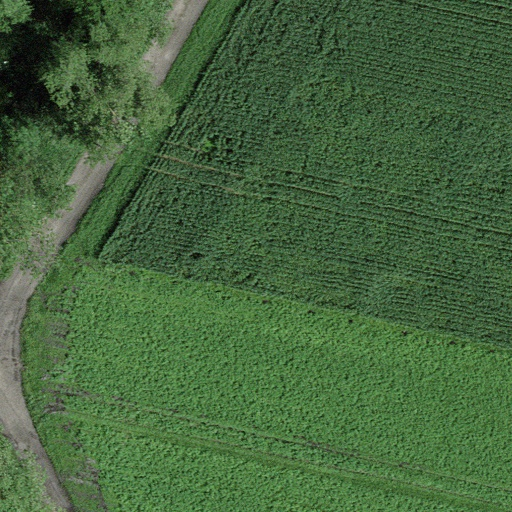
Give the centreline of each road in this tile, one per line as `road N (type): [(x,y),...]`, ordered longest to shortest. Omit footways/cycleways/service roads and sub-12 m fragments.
road 1 (track): [(184,0),(0,321)]
road 2 (track): [(0,385),(19,450),(51,511)]
